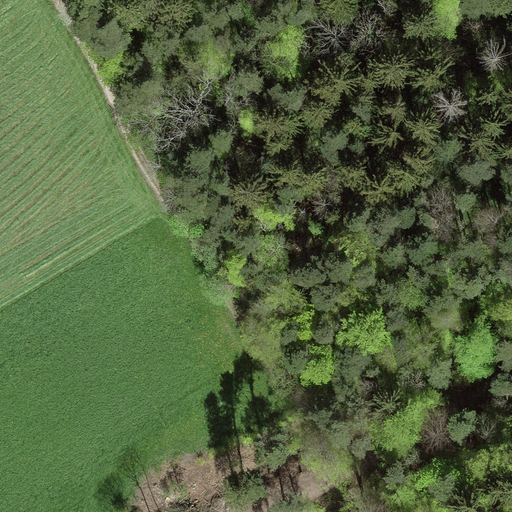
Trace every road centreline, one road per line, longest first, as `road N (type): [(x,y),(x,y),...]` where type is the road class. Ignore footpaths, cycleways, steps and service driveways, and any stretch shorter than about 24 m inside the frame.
road 1 (track): [(60,0),(230,310)]
road 2 (track): [(377,447),(511,380)]
road 3 (track): [(377,447),(269,511)]
